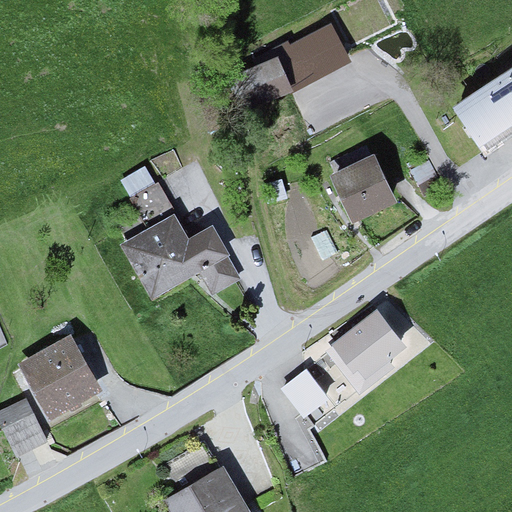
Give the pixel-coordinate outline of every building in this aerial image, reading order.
[(268,55),(285,88),(350,56),(333,23),(268,55)] [(230,74),(247,107),(285,88),(268,55),(230,74)] [(511,70),(454,112),(479,147),(511,124),(511,70)] [(325,174),(346,221),(389,200),(367,154),(325,174)] [(285,195),(280,178),(269,181),(274,198),(285,195)] [(166,211),(112,241),(144,299),(217,259),(196,222),(178,232),(166,211)] [(371,309),(335,340),(366,375),(402,344),(371,309)] [(17,359),(47,415),(96,389),(67,333),(17,359)] [(304,366),(274,385),(296,418),(326,399),(304,366)] [(24,402),(0,413),(0,421),(12,445),(39,432),(24,402)] [(245,511),(216,466),(162,500),(169,511),(245,511)]
